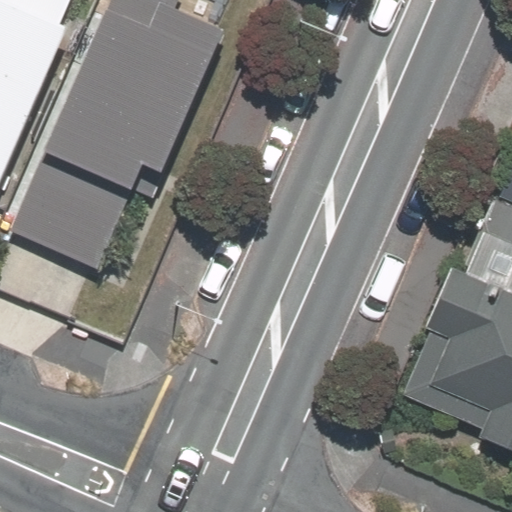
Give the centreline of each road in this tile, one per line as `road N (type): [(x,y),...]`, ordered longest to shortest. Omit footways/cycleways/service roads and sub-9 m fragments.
road 1 (secondary): [(198,511),(418,0)]
road 2 (residential): [(0,440),(167,511)]
